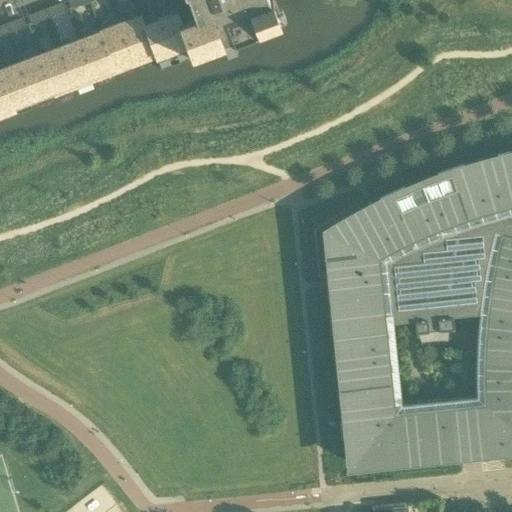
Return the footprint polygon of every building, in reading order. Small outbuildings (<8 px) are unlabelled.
[(178,12),(145,24),(152,44),(151,45),(155,55),(160,68),(224,44),(222,40),(232,36),(233,40),(280,22),(271,0),(270,0),(269,0),(189,0),(195,16),(181,21),(178,12)] [(61,3),(46,8),(49,17),(64,11),(61,3)] [(49,17),(46,8),(30,14),(33,22),(49,17)] [(142,16),(121,24),(135,62),(155,55),(151,45),(152,44),(145,24),(142,16)] [(21,18),(5,24),(8,32),(24,26),(21,18)] [(0,34),(8,32),(5,24),(0,25),(0,34)] [(121,24),(100,31),(115,70),(135,62),(121,24)] [(100,31),(80,39),(95,77),(115,70),(100,31)] [(80,39),(60,47),(75,85),(95,77),(80,39)] [(60,47),(40,54),(54,93),(75,85),(60,47)] [(40,54),(20,62),(34,100),(54,93),(40,54)] [(20,62),(0,69),(0,71),(14,108),(34,100),(20,62)] [(0,71),(0,113),(14,108),(0,71)] [(337,223),(328,228),(329,241),(332,273),(338,334),(338,337),(346,415),(350,458),(351,462),(356,461),(374,459),(396,457),(401,457),(440,453),(459,451),(459,444),(455,403),(454,399),(441,401),(440,397),(400,401),(394,337),(393,320),(414,318),(415,329),(420,329),(422,337),(422,339),(420,339),(418,340),(416,340),(416,341),(422,340),(427,339),(432,339),(438,338),(443,338),(448,338),(448,337),(447,337),(445,337),(443,337),(441,337),(441,327),(449,326),(448,314),(474,312),(474,318),(474,324),(474,331),(474,337),(474,349),(474,362),(474,375),(475,387),(475,397),(479,449),(479,451),(479,452),(480,454),(480,455),(480,456),(480,457),(481,458),(482,459),(483,459),(484,459),(485,459),(486,459),(487,458),(488,458),(488,457),(489,456),(489,455),(488,452),(497,451),(497,447),(502,447),(509,446),(511,445),(511,153),(506,155),(500,157),(494,158),(482,161),(469,165),(458,168),(446,172),(434,177),(422,181),(411,186),(399,191),(388,196),(376,202),(366,207),(357,212),(347,217),(337,223)] [(374,505),(374,511),(398,511),(398,502),(374,505)]
